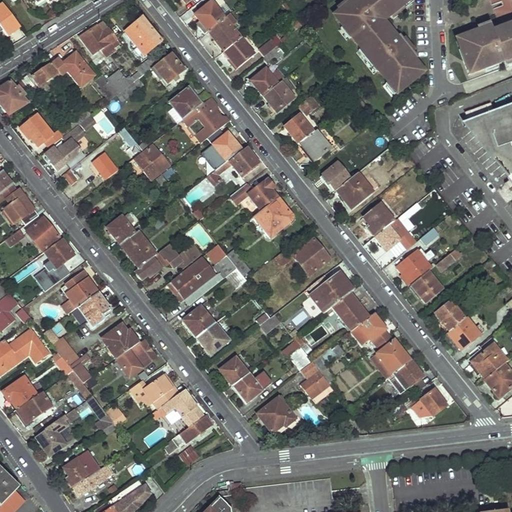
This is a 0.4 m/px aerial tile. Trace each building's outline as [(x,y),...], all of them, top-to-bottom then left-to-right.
[(359,49),(378,72),(380,71),(388,81),(386,83),(396,95),(421,74),(412,63),(417,60),(398,37),(394,40),(385,29),(382,31),(374,20),(379,16),(383,22),(409,0),(353,0),(345,7),(346,8),(336,16),(344,25),(342,27),(351,38),(353,37),(361,48),(359,49)] [(224,20),(211,3),(194,16),(207,33),(224,20)] [(15,25),(6,12),(0,15),(0,16),(8,29),(15,25)] [(160,42),(142,19),(125,32),(135,44),(132,47),(134,49),(137,47),(142,53),(144,55),(160,42)] [(240,39),(224,20),(207,33),(223,53),(224,52),(240,39)] [(511,26),(494,33),(491,27),(462,38),(465,47),(460,49),(469,75),(508,60),(509,62),(511,60),(511,26)] [(116,40),(109,29),(102,33),(97,27),(79,38),(92,55),(109,44),(116,40)] [(263,55),(278,44),(273,37),(258,48),(263,55)] [(253,56),(240,39),(224,52),(229,58),(237,69),(253,56)] [(119,44),(116,40),(109,44),(112,49),(119,44)] [(142,53),(137,47),(134,49),(133,50),(138,56),(142,53)] [(281,57),(274,49),(264,57),(269,64),(276,58),(277,59),(281,57)] [(183,71),(170,53),(156,64),(153,66),(167,85),(183,71)] [(62,65),(57,59),(51,63),(52,64),(62,77),(68,72),(81,88),(95,77),(77,54),(62,65)] [(150,58),(140,66),(145,72),(149,69),(153,66),(156,64),(150,58)] [(237,69),(229,58),(226,60),(235,70),(237,69)] [(62,77),(52,64),(32,77),(41,89),(58,78),(61,80),(63,78),(62,77)] [(140,66),(139,64),(135,68),(138,72),(126,82),(121,76),(111,84),(119,94),(127,88),(146,73),(145,72),(140,66)] [(155,78),(149,69),(145,72),(146,73),(127,88),(133,94),(145,84),(146,85),(155,78)] [(265,71),(251,82),(263,97),(281,83),(283,81),(275,72),(270,76),(265,71)] [(27,76),(21,81),(33,96),(39,92),(27,76)] [(114,89),(104,76),(97,82),(102,88),(100,89),(105,96),(106,95),(108,98),(111,96),(108,93),(114,89)] [(19,95),(10,83),(0,89),(0,104),(8,115),(26,104),(22,98),(25,96),(23,93),(19,95)] [(294,99),(281,83),(263,97),(276,114),(294,99)] [(198,97),(190,87),(169,104),(182,121),(204,104),(198,97)] [(212,98),(206,90),(198,97),(204,104),(212,98)] [(204,104),(182,121),(201,144),(207,140),(219,130),(226,124),(220,116),(218,118),(217,116),(217,111),(215,108),(218,105),(212,98),(204,104)] [(310,98),(299,107),(305,114),(316,106),(310,98)] [(511,112),(474,127),(511,174),(511,112)] [(53,136),(36,116),(21,128),(38,149),(43,144),(48,149),(63,137),(59,132),(53,136)] [(96,122),(91,116),(81,124),(85,130),(96,122)] [(313,134),(299,117),(287,126),(284,129),(291,137),(298,146),(313,134)] [(66,124),(58,130),(59,132),(63,137),(64,138),(72,131),(66,124)] [(83,135),(77,127),(72,131),(64,138),(63,138),(68,144),(56,153),(54,150),(46,156),(52,163),(51,164),(56,172),(80,153),(73,144),(83,135)] [(511,177),(511,174),(474,127),(470,128),(510,178),(511,177)] [(139,148),(124,129),(118,133),(133,152),(130,154),(133,159),(142,152),(139,148)] [(224,136),(219,130),(207,140),(219,154),(212,160),(220,168),(225,163),(226,162),(226,161),(241,150),(227,133),(224,136)] [(330,148),(316,131),(313,134),(298,146),(306,156),(309,153),(315,161),(330,148)] [(139,148),(142,152),(151,145),(147,141),(139,148)] [(344,147),(340,142),(336,146),(340,150),(344,147)] [(152,147),(143,154),(160,174),(169,167),(152,147)] [(257,163),(246,150),(230,164),(230,165),(240,177),(257,163)] [(143,154),(142,152),(133,159),(151,181),(160,174),(143,154)] [(104,154),(92,163),(106,180),(117,171),(104,154)] [(347,172),(339,162),(322,176),(335,192),(335,191),(349,180),(345,174),(347,172)] [(227,165),(225,163),(220,168),(218,169),(221,172),(230,165),(230,164),(227,165)] [(176,174),(171,168),(161,175),(166,181),(176,174)] [(18,192),(0,169),(0,192),(6,200),(18,192)] [(221,172),(218,169),(211,174),(213,176),(208,180),(213,186),(225,177),(221,172)] [(166,181),(161,175),(155,180),(163,188),(168,184),(166,181)] [(371,193),(356,175),(349,180),(335,191),(350,209),(371,193)] [(78,181),(74,176),(67,181),(71,186),(78,181)] [(253,192),(247,184),(230,197),(236,205),(248,196),(261,212),(277,199),(270,191),(274,188),(267,180),(259,187),(253,192)] [(259,187),(253,180),(247,184),(253,192),(259,187)] [(39,217),(20,190),(18,192),(6,200),(11,206),(3,212),(13,226),(21,220),(25,226),(39,217)] [(291,216),(277,199),(261,212),(253,218),(269,239),(288,224),(290,222),(291,219),(291,216)] [(391,220),(379,206),(363,219),(370,228),(367,230),(375,238),(388,228),(400,218),(398,215),(391,220)] [(135,234),(121,218),(106,229),(120,246),(135,234)] [(59,238),(43,220),(27,234),(41,253),(59,238)] [(392,233),(388,228),(375,238),(383,249),(385,247),(388,251),(399,242),(398,241),(406,234),(400,226),(392,233)] [(24,238),(19,230),(4,241),(10,248),(24,238)] [(156,256),(137,232),(135,234),(120,246),(139,270),(156,256)] [(435,237),(431,232),(418,242),(423,247),(435,237)] [(329,260),(313,240),(293,257),(309,277),(329,260)] [(74,257),(61,241),(43,254),(50,262),(46,265),(48,268),(51,266),(55,271),(74,257)] [(226,257),(218,245),(211,251),(220,261),(213,266),(224,279),(226,278),(237,269),(226,257)] [(200,255),(192,246),(174,260),(181,270),(200,255)] [(171,256),(165,249),(156,256),(139,270),(134,273),(141,281),(158,267),(156,265),(163,259),(164,261),(171,256)] [(243,264),(233,250),(226,257),(237,269),(243,264)] [(459,255),(455,250),(435,267),(440,273),(463,256),(461,254),(459,255)] [(431,270),(417,252),(396,269),(410,287),(427,273),(431,270)] [(283,253),(275,259),(281,267),(289,260),(283,253)] [(215,275),(202,258),(170,283),(183,300),(215,275)] [(495,266),(490,260),(481,268),(485,274),(495,266)] [(246,281),(237,269),(226,278),(236,290),(246,282),(246,281)] [(98,294),(83,273),(62,289),(69,300),(62,306),(68,315),(78,308),(98,294)] [(441,291),(427,273),(410,287),(417,295),(419,293),(423,298),(421,300),(425,304),(441,291)] [(347,286),(338,275),(309,297),(324,315),(332,309),(349,295),(343,288),(347,286)] [(0,300),(8,294),(1,285),(0,285),(0,300)] [(14,300),(8,294),(0,300),(0,324),(5,330),(11,324),(1,313),(11,305),(10,304),(14,300)] [(110,311),(98,294),(78,308),(92,329),(105,320),(102,317),(110,311)] [(354,302),(349,295),(332,309),(350,332),(351,332),(368,318),(363,313),(362,310),(360,311),(358,312),(353,306),(355,304),(354,302)] [(464,321),(450,303),(434,316),(443,327),(440,329),(446,335),(464,321)] [(214,325),(200,306),(181,321),(196,339),(214,325)] [(27,316),(22,309),(17,314),(25,324),(31,319),(27,316)] [(296,325),(308,317),(303,309),(290,318),(296,325)] [(43,322),(33,310),(27,316),(31,319),(37,327),(43,322)] [(270,319),(266,314),(255,322),(259,327),(270,319)] [(381,325),(372,315),(368,318),(351,332),(362,346),(369,341),(370,342),(380,333),(376,329),(381,325)] [(279,323),(274,316),(270,319),(259,327),(265,334),(279,323)] [(479,337),(465,319),(464,321),(446,335),(460,353),(479,337)] [(229,341),(215,324),(214,325),(196,339),(210,356),(229,341)] [(310,345),(328,334),(322,325),(304,337),(310,345)] [(385,330),(381,325),(376,329),(380,333),(385,330)] [(129,337),(121,326),(102,340),(115,360),(138,344),(132,335),(129,337)] [(48,354),(28,328),(6,344),(3,340),(0,342),(0,370),(3,368),(5,371),(29,353),(36,362),(48,354)] [(380,333),(370,342),(376,350),(391,338),(385,330),(380,333)] [(48,336),(45,338),(61,357),(72,371),(83,384),(91,378),(80,364),(79,365),(76,362),(80,359),(63,338),(57,342),(53,336),(50,338),(48,336)] [(304,344),(297,336),(292,340),(299,348),(304,344)] [(391,338),(376,350),(379,353),(393,341),(391,338)] [(156,359),(144,341),(116,361),(120,366),(133,358),(141,370),(156,359)] [(410,362),(393,341),(379,353),(375,355),(392,376),(410,362)] [(344,353),(338,346),(333,350),(339,357),(344,353)] [(506,363),(492,346),(469,365),(483,382),(485,380),(502,366),(506,363)] [(311,363),(299,348),(288,357),(300,371),(311,363)] [(375,355),(370,359),(387,380),(388,379),(392,376),(375,355)] [(72,371),(61,357),(55,362),(66,376),(67,375),(72,371)] [(330,375),(317,358),(311,363),(323,378),(324,379),(330,375)] [(230,363),(225,367),(228,370),(222,375),(232,387),(247,375),(235,359),(234,360),(233,359),(229,362),(230,363)] [(401,395),(422,378),(410,362),(392,376),(388,379),(401,395)] [(322,379),(323,378),(311,363),(300,371),(308,381),(301,386),(310,399),(328,386),(322,379)] [(511,388),(511,377),(502,366),(485,380),(494,390),(491,391),(498,400),(511,388)] [(219,371),(222,375),(228,370),(225,367),(219,371)] [(83,384),(72,371),(67,375),(87,400),(92,396),(83,384)] [(253,380),(248,374),(247,375),(232,387),(245,404),(262,391),(271,383),(262,372),(253,380)] [(179,395),(164,375),(142,390),(152,404),(157,411),(160,409),(179,395)] [(37,396),(24,378),(2,393),(8,401),(10,400),(18,409),(37,396)] [(152,404),(142,390),(137,394),(146,408),(152,404)] [(203,417),(184,391),(179,395),(160,409),(165,415),(176,407),(190,427),(203,417)] [(446,407),(434,391),(420,401),(432,417),(446,407)] [(51,407),(42,393),(37,396),(18,409),(16,410),(27,424),(51,407)] [(103,409),(92,396),(87,400),(102,420),(96,424),(101,432),(113,424),(110,419),(103,409)] [(416,404),(412,398),(403,405),(407,411),(416,404)] [(294,419),(278,399),(257,415),(271,433),(283,425),(285,427),(294,419)] [(407,411),(403,405),(391,414),(396,420),(407,411)] [(78,417),(74,410),(44,430),(45,432),(36,438),(49,457),(66,446),(57,434),(67,427),(65,425),(78,417)] [(119,412),(110,419),(113,424),(115,426),(124,419),(119,412)] [(211,426),(204,416),(203,417),(190,427),(172,440),(178,449),(211,426)] [(113,424),(101,432),(103,437),(117,428),(115,426),(113,424)] [(155,432),(145,439),(150,447),(160,439),(155,432)] [(200,458),(192,447),(179,455),(187,467),(200,458)] [(88,473),(78,459),(63,468),(70,479),(67,481),(73,488),(90,476),(88,473)] [(133,474),(142,474),(142,466),(134,465),(133,474)] [(0,505),(1,506),(15,492),(20,487),(0,466),(0,505)] [(112,475),(106,466),(99,470),(90,476),(73,488),(79,498),(106,480),(105,479),(112,475)] [(99,470),(97,466),(88,473),(90,476),(99,470)] [(142,488),(138,481),(107,503),(113,511),(132,511),(150,495),(144,486),(142,488)] [(242,484),(233,485),(235,498),(244,497),(242,484)] [(1,506),(0,507),(0,511),(14,511),(25,501),(15,492),(1,506)] [(230,511),(230,509),(219,499),(206,511),(230,511)] [(102,511),(113,511),(107,503),(100,508),(102,511)]
